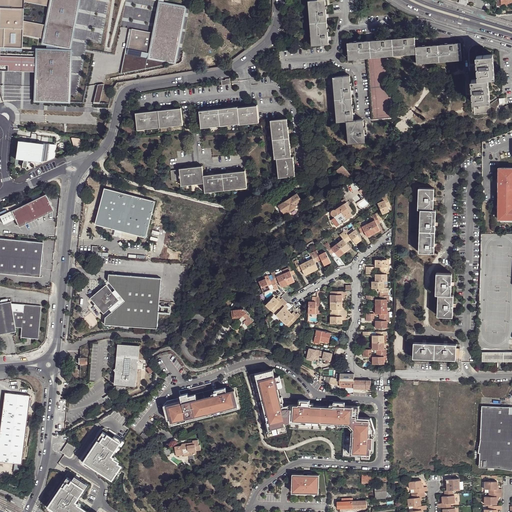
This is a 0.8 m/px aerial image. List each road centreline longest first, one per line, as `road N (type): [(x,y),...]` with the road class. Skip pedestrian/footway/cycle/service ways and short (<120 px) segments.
road 1 (residential): [(278,0),(273,33),(241,62),(125,91),(106,145),(89,160)]
road 2 (residential): [(76,178),(57,343)]
road 3 (residential): [(27,511),(46,452),(53,385)]
